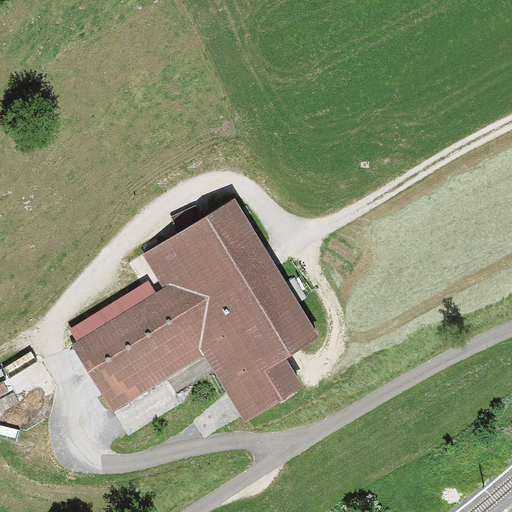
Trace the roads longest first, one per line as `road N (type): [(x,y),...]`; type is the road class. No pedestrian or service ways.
road 1 (track): [(294,444),(245,439),(121,464),(94,456),(75,433),(50,323),(173,199),(225,179),(257,199),(295,242),(511,122)]
road 2 (track): [(511,329),(451,354),(190,511)]
